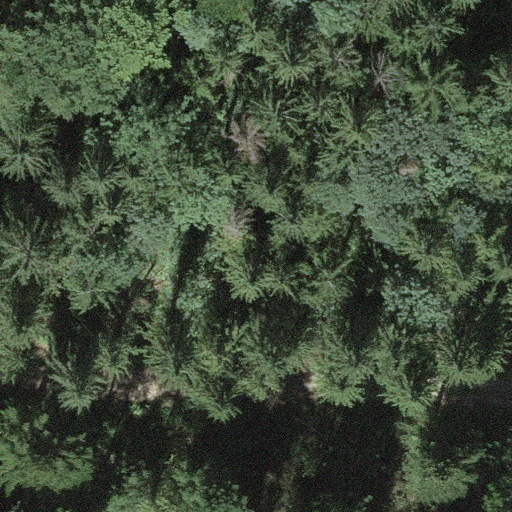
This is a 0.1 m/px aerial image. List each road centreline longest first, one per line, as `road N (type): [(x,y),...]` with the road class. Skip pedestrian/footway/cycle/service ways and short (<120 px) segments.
road 1 (track): [(0,359),(511,392)]
road 2 (track): [(0,83),(208,0)]
